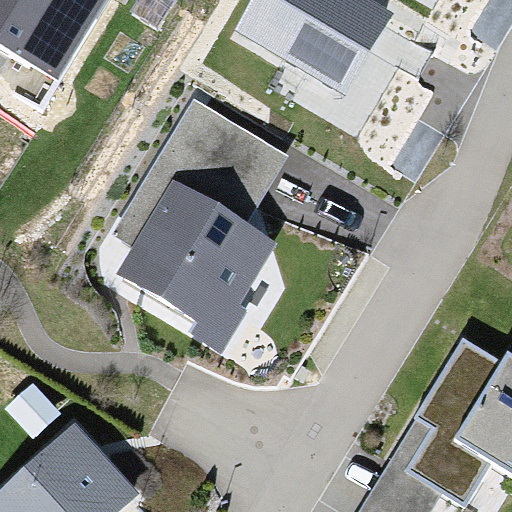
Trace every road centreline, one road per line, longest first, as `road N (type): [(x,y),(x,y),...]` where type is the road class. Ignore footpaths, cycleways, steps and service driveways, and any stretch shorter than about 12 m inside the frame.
road 1 (residential): [(511,101),(306,468)]
road 2 (residential): [(306,468),(185,403)]
